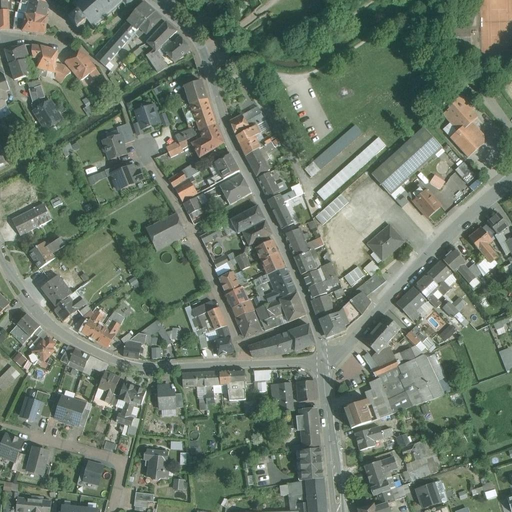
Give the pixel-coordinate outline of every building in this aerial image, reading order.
[(0,0),(0,11),(9,11),(12,11),(11,4),(8,4),(7,0),(0,0)] [(30,1),(26,0),(22,0),(21,4),(29,6),(27,15),(47,18),(50,6),(30,1)] [(77,0),(73,4),(71,4),(71,5),(73,5),(79,12),(70,20),(78,30),(87,22),(89,24),(89,23),(94,29),(94,31),(95,31),(95,29),(100,24),(102,25),(103,25),(101,23),(106,19),(108,20),(109,19),(107,18),(112,14),(114,15),(114,14),(113,13),(118,9),(119,10),(120,9),(119,8),(123,4),(127,8),(135,0),(77,0)] [(145,3),(127,22),(128,22),(137,31),(140,28),(155,13),(145,3)] [(9,11),(0,11),(0,29),(10,30),(9,11)] [(155,13),(140,28),(144,33),(146,35),(162,19),(155,13)] [(27,15),(25,15),(24,20),(15,19),(14,30),(23,31),(23,32),(45,35),(48,18),(47,18),(27,15)] [(137,31),(128,22),(122,29),(131,37),(132,36),(129,33),(131,31),(134,34),(137,31)] [(167,23),(147,43),(154,50),(156,52),(157,51),(177,32),(167,23)] [(144,33),(140,28),(137,31),(134,34),(138,38),(139,37),(144,33)] [(131,37),(122,29),(113,38),(123,47),(131,38),(131,37)] [(471,30),(453,30),(454,48),(471,47),(471,30)] [(194,47),(184,35),(181,38),(191,50),(194,47)] [(180,37),(172,44),(169,41),(162,48),(166,53),(175,63),(192,50),(191,50),(181,38),(180,37)] [(123,47),(113,38),(107,45),(117,54),(123,47)] [(107,45),(96,58),(105,67),(114,57),(117,54),(107,45)] [(25,46),(5,50),(9,64),(29,60),(28,59),(25,46)] [(32,46),(25,46),(28,59),(30,59),(33,58),(32,53),(32,46)] [(58,51),(41,47),(33,46),(32,46),(32,53),(33,58),(36,76),(37,76),(46,78),(48,72),(55,74),(55,73),(56,64),(58,52),(58,51)] [(166,53),(162,48),(158,52),(161,57),(166,53)] [(156,52),(154,50),(152,52),(146,56),(158,73),(168,67),(161,57),(158,52),(157,51),(156,52)] [(96,69),(87,57),(79,51),(79,52),(65,63),(80,82),(89,75),(90,75),(96,69)] [(114,57),(105,67),(112,73),(121,64),(114,57)] [(29,60),(9,64),(15,81),(32,76),(31,70),(29,60)] [(71,73),(65,66),(56,64),(55,73),(57,74),(55,79),(62,84),(67,77),(71,73)] [(96,69),(90,75),(94,79),(100,74),(96,69)] [(0,110),(7,106),(5,102),(7,101),(9,99),(6,92),(10,91),(5,75),(0,76),(0,110)] [(39,80),(28,84),(30,90),(41,86),(39,80)] [(202,82),(184,87),(189,100),(183,99),(184,98),(176,95),(174,101),(180,103),(189,106),(190,105),(208,100),(202,82)] [(30,90),(29,90),(32,102),(39,100),(45,98),(41,86),(30,90)] [(473,107),(462,95),(448,107),(450,109),(443,115),(458,132),(450,139),(468,158),(485,144),(484,144),(485,136),(473,123),(478,118),(470,109),(473,107)] [(50,102),(41,107),(39,100),(32,102),(33,102),(31,106),(35,111),(34,112),(46,130),(62,120),(51,102),(50,102)] [(22,102),(16,101),(14,102),(22,116),(28,112),(24,105),(22,102)] [(208,101),(191,106),(201,134),(217,127),(208,101)] [(88,105),(83,108),(88,116),(93,113),(88,105)] [(155,105),(141,110),(140,110),(137,111),(136,113),(137,116),(138,117),(143,130),(151,127),(150,126),(161,123),(155,105)] [(201,134),(191,106),(183,109),(189,126),(192,125),(193,128),(175,136),(179,144),(190,139),(201,134)] [(256,117),(261,114),(258,107),(242,116),(246,123),(256,117)] [(165,114),(160,116),(164,127),(169,126),(165,114)] [(256,117),(260,125),(266,122),(261,114),(256,117)] [(246,123),(242,116),(230,122),(236,138),(256,127),(260,125),(256,117),(246,123)] [(129,124),(117,128),(119,136),(120,136),(123,145),(135,141),(129,124)] [(356,126),(306,168),(314,177),(363,134),(356,126)] [(201,134),(190,139),(192,145),(200,158),(225,144),(219,131),(217,127),(201,134)] [(256,127),(237,138),(240,145),(255,137),(259,135),(256,127)] [(424,128),(382,166),(383,167),(372,176),(390,195),(400,186),(401,187),(443,149),(424,128)] [(119,136),(103,142),(105,147),(104,149),(105,152),(107,154),(110,160),(127,154),(123,145),(120,136),(119,136)] [(65,147),(70,155),(85,145),(80,137),(65,147)] [(255,137),(240,145),(246,157),(258,150),(263,147),(266,145),(263,141),(259,144),(255,137)] [(269,137),(263,140),(263,141),(266,145),(272,142),(269,137)] [(379,138),(318,192),(325,201),(386,146),(379,138)] [(190,139),(179,144),(182,150),(183,150),(192,145),(190,139)] [(266,145),(263,147),(266,152),(274,148),(272,143),(272,142),(266,145)] [(177,145),(176,143),(166,147),(171,158),(184,152),(183,150),(182,150),(179,144),(177,145)] [(65,147),(61,149),(67,158),(70,155),(65,147)] [(262,157),(258,150),(246,157),(257,177),(270,171),(262,157)] [(459,159),(452,151),(448,155),(454,163),(459,159)] [(171,160),(168,153),(158,157),(162,164),(171,160)] [(221,174),(208,181),(211,187),(240,172),(230,155),(215,164),(221,174)] [(196,163),(169,180),(174,189),(175,188),(189,179),(193,177),(201,172),(196,163)] [(476,176),(464,163),(455,171),(467,184),(476,176)] [(122,164),(105,171),(108,178),(112,176),(112,175),(124,170),(122,164)] [(124,170),(112,175),(112,176),(118,191),(140,182),(139,181),(143,179),(140,171),(136,173),(133,166),(124,170)] [(99,181),(108,178),(105,171),(88,179),(91,187),(99,181)] [(270,173),(257,179),(268,200),(281,193),(277,186),(270,173)] [(434,174),(429,183),(440,190),(445,181),(434,174)] [(242,175),(220,187),(230,206),(251,194),(251,195),(252,194),(242,175)] [(189,179),(175,188),(183,202),(198,194),(192,183),(189,179)] [(284,182),(277,186),(281,193),(288,190),(284,182)] [(280,195),(268,201),(272,210),(284,204),(304,194),(300,185),(292,189),(293,192),(282,198),(280,195)] [(424,188),(419,193),(421,195),(413,202),(428,219),(441,207),(434,199),(427,190),(426,191),(424,188)] [(405,191),(395,200),(402,208),(409,203),(405,199),(409,196),(405,191)] [(341,195),(317,216),(324,225),(349,204),(341,195)] [(196,198),(184,204),(189,216),(201,210),(202,209),(196,198)] [(294,224),(284,204),(272,210),(282,230),(294,224)] [(44,205),(30,212),(38,228),(52,221),(44,205)] [(258,207),(232,221),(238,235),(265,220),(258,207)] [(201,210),(189,216),(194,226),(195,225),(206,220),(201,210)] [(30,212),(12,220),(21,237),(38,228),(30,212)] [(177,214),(146,230),(157,252),(187,236),(177,214)] [(507,242),(501,233),(509,227),(498,214),(487,223),(490,226),(497,235),(495,236),(496,238),(506,256),(511,252),(511,251),(506,242),(507,242)] [(206,220),(195,225),(201,237),(217,229),(217,228),(212,217),(206,220)] [(266,222),(244,233),(246,238),(250,246),(272,235),(266,222)] [(497,235),(490,226),(484,231),(492,241),(496,238),(495,236),(497,235)] [(390,227),(369,245),(383,260),(403,242),(390,227)] [(481,228),(469,238),(480,252),(481,252),(487,259),(491,264),(492,263),(491,263),(494,261),(497,258),(498,258),(488,246),(493,242),(484,231),(481,228)] [(217,229),(201,237),(204,243),(220,235),(217,229)] [(301,229),(284,235),(295,258),(310,252),(303,236),(301,229)] [(314,237),(309,239),(307,234),(303,236),(310,252),(314,250),(324,246),(320,235),(314,237)] [(45,243),(29,253),(40,270),(56,259),(52,254),(65,246),(61,239),(48,247),(45,243)] [(273,241),(256,249),(262,262),(279,255),(273,241)] [(467,263),(455,249),(443,260),(455,273),(458,271),(470,284),(476,279),(468,270),(464,265),(467,263)] [(295,258),(302,276),(317,269),(321,268),(314,250),(310,252),(295,258)] [(247,259),(245,254),(244,254),(236,258),(237,259),(236,259),(242,271),(251,267),(247,259)] [(279,255),(262,262),(267,276),(285,269),(279,255)] [(224,258),(214,263),(217,269),(227,264),(224,258)] [(491,264),(487,259),(477,267),(481,274),(482,274),(483,276),(497,264),(494,261),(491,263),(492,263),(491,264)] [(363,268),(371,276),(379,268),(371,260),(363,268)] [(441,262),(427,275),(440,288),(438,291),(443,296),(451,289),(444,282),(452,274),(441,262)] [(321,268),(321,269),(317,271),(322,283),(338,277),(332,263),(321,268)] [(476,264),(468,270),(476,279),(481,274),(477,267),(476,264)] [(358,266),(343,276),(350,285),(364,275),(358,266)] [(251,267),(242,271),(245,278),(248,285),(254,282),(257,280),(251,267)] [(285,269),(267,276),(263,277),(259,279),(260,281),(262,285),(271,282),(289,274),(287,268),(285,269)] [(317,271),(303,277),(308,289),(322,283),(317,271)] [(238,282),(234,272),(219,279),(227,296),(245,287),(248,285),(245,278),(238,282)] [(379,272),(365,284),(372,293),(387,282),(379,272)] [(289,274),(271,282),(275,292),(266,297),(269,304),(297,292),(289,274)] [(427,275),(415,286),(437,309),(442,305),(438,301),(443,296),(438,291),(440,288),(427,275)] [(72,295),(58,276),(42,289),(52,301),(53,299),(58,306),(68,298),(72,295)] [(338,277),(322,283),(326,291),(328,289),(327,288),(340,283),(338,277)] [(322,283),(308,289),(312,300),(327,294),(326,291),(322,283)] [(365,284),(348,297),(351,301),(352,301),(362,293),(366,298),(372,293),(365,284)] [(245,287),(227,296),(233,309),(249,302),(243,290),(246,289),(245,287)] [(414,288),(397,305),(410,318),(417,311),(421,315),(424,312),(427,315),(434,308),(414,288)] [(343,289),(334,292),(338,300),(346,296),(343,289)] [(297,293),(280,300),(285,313),(289,323),(306,316),(297,293)] [(362,293),(352,301),(351,301),(342,310),(339,312),(339,313),(346,331),(362,316),(371,303),(366,298),(362,293)] [(0,295),(0,314),(10,305),(0,295)] [(328,295),(311,302),(318,321),(319,320),(333,315),(332,305),(328,295)] [(72,303),(68,298),(58,306),(54,309),(64,322),(78,311),(86,304),(80,297),(72,303)] [(266,297),(260,299),(261,301),(264,306),(269,304),(266,297)] [(285,313),(280,300),(256,310),(266,332),(280,326),(276,317),(285,313)] [(249,302),(233,309),(236,318),(253,312),(254,311),(250,301),(249,302)] [(212,302),(192,311),(195,318),(192,319),(196,329),(199,327),(200,330),(197,331),(199,337),(206,334),(209,333),(204,319),(203,315),(208,313),(216,310),(212,302)] [(459,313),(449,303),(443,309),(453,319),(459,313)] [(88,306),(79,313),(83,318),(91,311),(88,306)] [(192,319),(195,318),(192,311),(190,307),(185,309),(190,321),(192,319)] [(227,327),(219,309),(216,310),(208,313),(210,317),(204,319),(208,329),(214,327),(216,331),(217,330),(227,327)] [(97,311),(91,320),(90,320),(82,333),(95,341),(104,328),(99,325),(105,316),(97,311)] [(417,311),(410,318),(413,322),(421,315),(417,311)] [(253,312),(236,318),(245,338),(262,332),(253,312)] [(114,313),(109,319),(104,328),(95,341),(107,349),(116,335),(121,326),(125,319),(114,313)] [(285,313),(276,317),(280,326),(289,323),(285,313)] [(333,315),(319,320),(327,339),(346,331),(339,313),(336,314),(333,315)] [(27,315),(18,325),(10,334),(23,346),(31,337),(34,334),(38,337),(43,330),(40,328),(41,327),(27,315)] [(435,315),(429,319),(435,327),(440,324),(435,315)] [(166,317),(159,320),(164,328),(170,325),(166,317)] [(400,329),(387,317),(377,328),(390,340),(400,329)] [(469,323),(464,318),(460,322),(465,328),(469,323)] [(152,333),(150,344),(152,345),(154,335),(159,332),(167,348),(173,345),(170,340),(166,333),(164,328),(159,320),(149,327),(152,333)] [(309,325),(289,333),(295,351),(295,352),(315,346),(309,325)] [(149,327),(129,341),(142,343),(142,344),(145,344),(145,343),(150,344),(152,333),(149,327)] [(227,327),(217,330),(220,340),(215,341),(219,357),(234,354),(231,338),(227,327)] [(428,338),(417,327),(411,332),(421,342),(423,343),(428,338)] [(377,328),(365,343),(378,354),(380,351),(384,355),(390,348),(386,345),(390,340),(377,328)] [(166,333),(170,340),(180,341),(181,329),(172,329),(173,331),(166,333)] [(452,330),(445,335),(450,342),(457,337),(452,330)] [(421,342),(411,332),(406,337),(416,347),(417,346),(421,342)] [(289,333),(248,347),(253,358),(260,358),(283,355),(295,351),(289,333)] [(130,334),(121,340),(125,344),(133,338),(130,334)] [(206,334),(199,337),(202,350),(208,348),(206,334)] [(428,338),(423,343),(426,347),(429,350),(434,345),(428,338)] [(142,343),(129,341),(126,344),(124,357),(139,360),(141,348),(142,344),(142,343)] [(44,342),(42,345),(41,344),(34,352),(30,357),(30,360),(31,361),(32,362),(34,363),(33,365),(34,366),(36,364),(39,361),(41,359),(44,362),(51,354),(51,353),(53,351),(51,349),(53,347),(53,345),(53,344),(52,343),(51,342),(50,342),(49,342),(48,343),(46,344),(44,342)] [(421,342),(417,346),(421,351),(426,347),(423,343),(421,342)] [(410,344),(405,348),(403,346),(397,351),(407,363),(413,359),(419,353),(410,344)] [(69,347),(61,362),(69,365),(70,362),(75,351),(69,347)] [(161,349),(151,349),(152,359),(161,359),(161,349)] [(90,357),(76,350),(75,351),(70,362),(77,365),(76,368),(90,375),(94,367),(106,372),(109,366),(91,357),(90,357)] [(448,350),(436,355),(445,377),(457,372),(448,350)] [(511,350),(502,354),(509,375),(511,373),(511,350)] [(12,360),(21,366),(26,358),(18,352),(12,360)] [(419,353),(413,359),(414,360),(415,360),(418,368),(419,368),(425,366),(423,363),(419,353)] [(379,367),(368,354),(364,357),(370,367),(372,370),(379,367)] [(414,360),(399,367),(396,359),(379,367),(372,370),(378,380),(380,379),(393,415),(413,407),(439,398),(433,385),(428,388),(419,368),(418,368),(415,360),(414,360)] [(20,375),(12,367),(8,371),(16,379),(20,375)] [(272,370),(254,371),(255,382),(272,380),(272,370)] [(16,379),(8,371),(4,375),(12,383),(16,379)] [(231,371),(220,372),(221,386),(228,385),(228,384),(231,384),(231,371)] [(245,371),(231,371),(231,384),(228,384),(228,385),(230,402),(246,401),(245,391),(246,391),(245,371)] [(120,378),(106,372),(99,389),(95,398),(109,404),(113,394),(114,395),(120,378)] [(220,372),(204,373),(205,387),(206,399),(207,405),(215,404),(214,386),(221,386),(220,372)] [(204,373),(182,374),(183,388),(197,387),(198,398),(200,399),(206,399),(205,387),(204,373)] [(308,379),(307,380),(307,378),(305,377),(302,377),(302,376),(299,374),(296,374),(294,376),(295,380),(297,381),(297,383),(299,403),(316,401),(314,381),(310,382),(310,380),(308,379)] [(12,383),(4,375),(0,378),(0,379),(8,387),(12,383)] [(378,380),(370,384),(372,390),(365,393),(368,400),(370,406),(372,405),(378,420),(393,415),(380,379),(378,380)] [(120,397),(117,405),(124,407),(121,415),(126,416),(136,388),(125,384),(120,397)] [(291,384),(279,385),(281,412),(294,411),(291,384)] [(281,412),(279,385),(271,386),(272,401),(269,401),(270,413),(281,412)] [(169,386),(158,387),(160,410),(176,409),(175,395),(170,395),(169,386)] [(136,388),(126,416),(130,417),(134,405),(137,404),(142,406),(147,392),(136,388)] [(114,395),(113,394),(109,404),(116,407),(117,405),(120,397),(114,395)] [(182,394),(175,395),(176,409),(184,408),(182,394)] [(74,401),(63,397),(61,401),(56,418),(56,419),(67,423),(74,401)] [(55,402),(44,399),(43,404),(43,405),(40,416),(49,419),(50,416),(55,402)] [(61,401),(56,399),(55,402),(50,416),(56,418),(61,401)] [(43,404),(27,400),(22,417),(38,422),(40,416),(43,405),(43,404)] [(368,400),(344,409),(352,430),(372,423),(366,407),(370,406),(368,400)] [(74,401),(67,423),(79,426),(84,408),(86,405),(74,401)] [(256,402),(245,403),(246,415),(257,414),(256,402)] [(84,408),(79,426),(84,428),(91,411),(84,408)] [(317,409),(299,411),(300,417),(297,418),(298,432),(301,431),(302,439),(320,437),(317,409)] [(121,415),(119,414),(116,422),(123,425),(126,416),(121,415)] [(130,417),(126,416),(123,425),(131,427),(134,419),(130,417)] [(139,420),(134,419),(131,427),(137,429),(139,420)] [(183,425),(176,424),(175,432),(172,432),(172,436),(182,437),(183,425)] [(380,427),(370,430),(355,434),(360,451),(375,447),(374,442),(384,439),(381,432),(380,427)] [(391,429),(381,432),(384,439),(393,436),(391,429)] [(458,429),(444,434),(446,438),(459,433),(458,429)] [(6,435),(0,451),(0,456),(15,462),(19,453),(23,442),(6,435)] [(403,436),(398,438),(402,447),(407,445),(403,436)] [(320,437),(302,439),(303,445),(291,447),(291,453),(300,452),(321,449),(320,437)] [(428,457),(412,463),(412,471),(427,465),(431,475),(439,472),(436,464),(439,463),(430,440),(422,443),(428,457)] [(422,442),(402,449),(405,458),(409,456),(412,463),(428,457),(422,443),(422,442)] [(117,447),(106,444),(104,450),(115,453),(117,447)] [(31,457),(28,472),(42,476),(43,476),(45,466),(49,453),(34,449),(31,457)] [(321,449),(300,452),(301,460),(303,482),(306,481),(323,479),(323,471),(323,470),(322,470),(321,459),(322,459),(322,458),(321,449)] [(169,452),(147,450),(147,452),(145,454),(144,461),(149,461),(147,478),(152,478),(153,481),(159,481),(161,479),(168,480),(170,467),(167,463),(169,452)] [(19,453),(15,462),(12,470),(18,472),(25,455),(19,453)] [(25,455),(18,472),(27,475),(28,472),(31,457),(25,455)] [(380,462),(366,467),(365,467),(372,488),(371,489),(374,497),(378,496),(391,491),(388,483),(384,472),(389,470),(390,472),(398,469),(394,457),(381,462),(380,462)] [(103,467),(90,464),(85,482),(98,485),(103,467)] [(412,471),(407,473),(411,483),(431,475),(427,465),(412,471)] [(51,468),(45,466),(43,476),(42,476),(42,478),(48,479),(51,468)] [(511,492),(503,495),(507,511),(511,511),(511,472),(508,473),(511,489),(511,492)] [(323,479),(306,481),(309,511),(326,511),(325,491),(323,480),(324,480),(324,479),(323,479)] [(184,482),(174,480),(173,489),(183,490),(184,482)] [(309,511),(306,481),(288,485),(288,486),(282,487),(283,496),(289,496),(290,511),(309,511)] [(441,483),(436,484),(439,495),(444,493),(441,483)] [(436,484),(418,490),(424,509),(442,502),(439,495),(436,484)] [(408,485),(402,487),(405,495),(410,493),(408,485)] [(402,487),(391,491),(395,501),(406,498),(405,495),(402,487)] [(486,499),(497,496),(495,490),(484,492),(486,499)] [(391,491),(378,496),(382,507),(388,505),(395,502),(395,501),(391,491)] [(10,510),(12,494),(5,493),(4,510),(10,510)] [(154,495),(136,493),(135,500),(148,502),(153,503),(154,495)] [(19,494),(12,494),(10,510),(17,511),(18,499),(19,494)] [(18,499),(17,511),(16,511),(50,511),(52,502),(18,499)]
